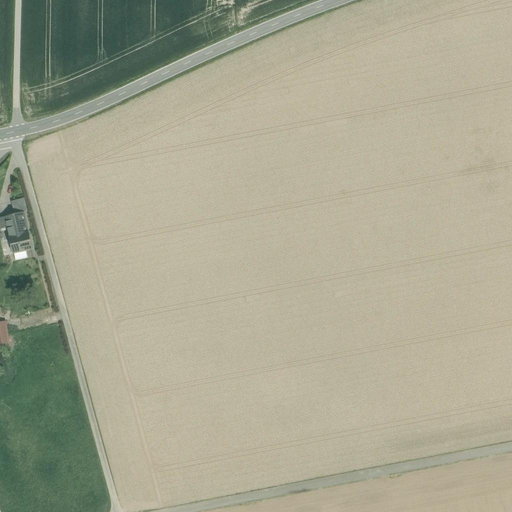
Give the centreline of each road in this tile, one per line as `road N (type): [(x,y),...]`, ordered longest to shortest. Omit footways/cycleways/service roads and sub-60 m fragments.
road 1 (track): [(118,511),(16,143)]
road 2 (tertiary): [(13,133),(341,0)]
road 3 (unclassified): [(511,446),(168,511)]
road 4 (track): [(16,143),(20,0)]
